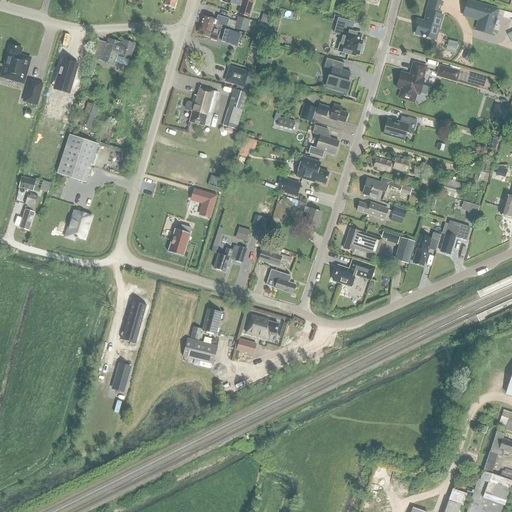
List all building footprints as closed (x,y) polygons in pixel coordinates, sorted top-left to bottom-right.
[(220,0),(221,0),(221,1),(229,4),(229,3),(241,6),(239,13),(248,16),(252,2),(245,0),(220,0)] [(424,37),(434,40),(442,15),(438,14),(442,3),(432,0),(428,0),(425,12),(427,12),(424,22),(416,20),(414,27),(417,27),(415,34),(422,36),(422,37),(424,38),(424,37)] [(474,30),(492,35),(499,9),(469,0),(466,0),(462,16),(477,21),(474,30)] [(260,22),(267,24),(269,16),(262,14),(260,22)] [(200,26),(213,30),(215,24),(221,26),(226,28),(228,20),(229,19),(217,16),(216,20),(203,16),(200,26)] [(234,27),(246,32),(250,20),(238,16),(234,27)] [(355,55),(355,54),(358,55),(359,52),(361,52),(363,45),(361,45),(361,42),(359,41),(360,34),(351,32),(353,23),(338,19),(334,33),(342,36),(338,51),(355,55)] [(199,28),(197,33),(198,33),(198,35),(211,39),(210,40),(216,42),(216,40),(217,41),(217,40),(217,38),(222,39),(221,42),(232,45),(236,33),(220,28),(221,26),(215,24),(213,30),(200,26),(200,28),(199,28)] [(129,59),(134,44),(123,41),(122,44),(108,39),(107,44),(98,41),(93,58),(113,64),(116,55),(129,59)] [(23,84),(30,58),(19,55),(21,49),(9,45),(0,77),(23,84)] [(335,90),(347,93),(350,82),(347,81),(350,72),(349,72),(341,70),(343,63),(326,58),(323,68),(324,68),(324,67),(331,69),(329,76),(328,76),(325,85),(336,88),(335,90)] [(262,74),(268,75),(271,62),(266,60),(262,74)] [(62,61),(55,84),(70,88),(77,65),(62,61)] [(398,98),(413,102),(416,93),(419,94),(419,92),(422,91),(423,88),(421,86),(423,79),(422,79),(426,66),(413,63),(409,75),(400,73),(396,88),(401,89),(398,98)] [(439,66),(437,76),(456,81),(459,72),(439,66)] [(247,73),(230,67),(226,80),(243,85),(247,73)] [(42,84),(29,80),(23,101),(36,105),(42,84)] [(189,122),(204,126),(209,127),(210,122),(218,93),(199,88),(196,96),(194,95),(192,103),(187,101),(187,103),(185,102),(184,107),(185,108),(185,110),(190,111),(192,112),(189,122)] [(235,130),(242,110),(247,94),(233,89),(228,106),(222,126),(235,130)] [(79,126),(91,130),(98,107),(87,103),(79,126)] [(299,118),(311,122),(315,108),(303,104),(299,118)] [(347,113),(341,111),(342,107),(333,104),(332,109),(329,108),(323,106),(318,105),(315,113),(326,117),(326,116),(330,117),(329,119),(336,121),(337,120),(344,123),(347,113)] [(508,120),(510,107),(497,104),(494,117),(508,120)] [(397,137),(404,139),(406,133),(412,134),(416,121),(401,116),(399,124),(386,120),(383,133),(390,135),(389,137),(396,139),(397,137)] [(276,125),(292,130),(294,121),(279,117),(276,125)] [(328,130),(314,125),(312,133),(319,135),(315,149),(309,147),(307,154),(322,159),(324,152),(334,155),(338,141),(326,137),(328,130)] [(57,173),(85,183),(97,144),(69,135),(57,173)] [(296,176),(314,182),(314,181),(325,184),(328,173),(318,170),(320,163),(302,157),(296,176)] [(392,166),(392,169),(406,173),(409,162),(395,158),(393,164),(391,164),(392,162),(376,158),(373,166),(377,167),(376,169),(389,173),(391,166),(392,166)] [(426,175),(435,177),(436,171),(427,169),(426,175)] [(18,187),(32,191),(35,181),(21,177),(18,187)] [(402,182),(418,186),(419,181),(403,177),(402,182)] [(402,184),(392,181),(381,178),(379,183),(366,179),(362,194),(382,200),(386,187),(390,189),(391,187),(400,190),(399,191),(409,194),(411,188),(402,185),(402,184)] [(278,191),(296,196),(300,184),(282,179),(278,191)] [(436,192),(457,197),(459,189),(438,183),(436,192)] [(193,189),(190,198),(204,202),(201,216),(210,218),(214,205),(217,195),(193,189)] [(499,214),(511,218),(511,215),(511,191),(510,197),(505,196),(499,214)] [(30,196),(27,195),(27,198),(24,204),(27,205),(25,210),(19,227),(28,230),(34,213),(33,212),(35,208),(34,207),(36,201),(37,196),(30,194),(30,196)] [(283,197),(278,195),(277,201),(276,206),(272,217),(281,220),(289,209),(293,204),(283,197)] [(465,201),(463,209),(471,211),(469,220),(477,222),(481,205),(465,201)] [(318,220),(320,212),(317,211),(315,210),(310,209),(305,207),(306,204),(298,202),(296,207),(304,210),(303,212),(308,214),(304,223),(318,227),(320,221),(318,220)] [(380,218),(379,219),(384,221),(388,209),(376,205),(375,208),(359,202),(356,211),(372,216),(380,218)] [(394,207),(389,220),(401,224),(405,211),(394,207)] [(92,216),(75,211),(70,227),(69,227),(66,237),(75,239),(76,236),(85,239),(92,216)] [(251,225),(265,229),(268,219),(254,215),(251,225)] [(447,229),(445,234),(442,244),(443,244),(440,252),(449,254),(451,247),(452,247),(455,237),(466,241),(470,228),(449,221),(447,228),(446,229),(447,229)] [(238,238),(249,241),(252,230),(241,226),(238,238)] [(171,254),(186,259),(193,236),(193,235),(194,230),(185,227),(183,232),(178,231),(171,254)] [(219,227),(215,252),(220,253),(224,227),(219,227)] [(354,249),(376,256),(381,239),(350,229),(343,248),(353,251),(354,249)] [(417,249),(413,263),(422,265),(425,257),(426,257),(428,251),(429,250),(435,251),(440,235),(432,233),(431,238),(418,234),(414,248),(417,249)] [(402,238),(396,259),(407,263),(414,242),(402,238)] [(226,248),(225,251),(223,256),(218,254),(213,268),(225,272),(227,264),(229,264),(231,258),(235,260),(234,260),(242,263),(246,249),(239,247),(233,246),(232,250),(226,248)] [(278,267),(281,256),(272,253),(272,252),(261,249),(258,260),(278,267)] [(353,259),(351,264),(349,270),(337,266),(332,280),(350,287),(354,275),(370,281),(375,267),(353,259)] [(274,288),(292,294),(295,285),(287,282),(289,276),(270,269),(265,285),(274,288)] [(125,296),(143,301),(146,291),(135,288),(135,286),(128,284),(127,287),(123,286),(121,291),(126,292),(125,296)] [(132,301),(123,334),(137,338),(146,305),(132,301)] [(202,331),(215,334),(221,313),(207,309),(202,331)] [(250,316),(245,333),(267,339),(268,333),(274,334),(277,325),(268,322),(268,321),(250,316)] [(240,340),(237,350),(252,355),(255,344),(250,343),(251,339),(245,338),(245,341),(240,340)] [(183,357),(212,364),(216,347),(187,339),(183,357)] [(117,369),(112,389),(122,392),(128,372),(117,369)] [(496,428),(504,430),(511,433),(511,413),(503,410),(496,428)] [(511,453),(511,442),(508,442),(508,441),(502,439),(504,434),(496,432),(484,468),(492,471),(497,455),(501,456),(503,450),(511,453)] [(466,511),(499,511),(501,505),(503,506),(510,486),(511,480),(511,477),(511,471),(505,469),(504,471),(502,470),(501,471),(500,477),(491,474),(483,472),(479,471),(477,478),(478,479),(466,511)] [(452,489),(448,501),(443,511),(457,511),(460,505),(463,506),(467,495),(452,489)]
